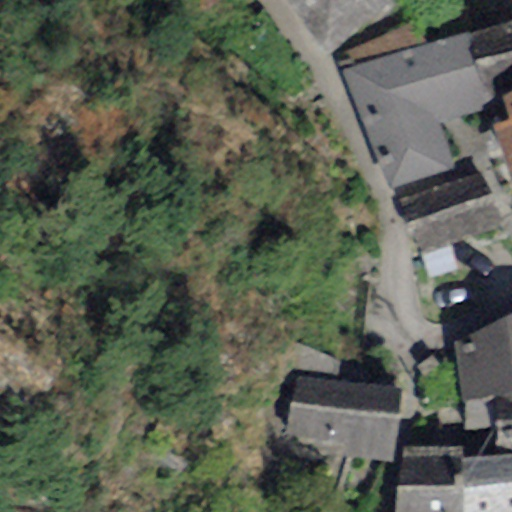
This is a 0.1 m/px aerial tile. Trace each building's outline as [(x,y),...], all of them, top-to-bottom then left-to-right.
[(224,0),(189,0),(201,16),(224,0)] [(284,0),(326,59),(390,0),(284,0)] [(511,20),(463,38),(486,101),(502,95),(511,91),(511,20)] [(486,101),(463,38),(340,71),(377,165),(380,163),(388,189),(453,168),(438,124),(486,109),(486,101)] [(511,91),(502,95),(507,119),(492,126),(509,184),(511,182),(511,91)] [(500,227),(483,175),(402,202),(419,253),(500,227)] [(511,315),(452,344),(464,403),(466,460),(511,453),(511,315)] [(294,379),(333,383),(337,363),(294,345),(286,382),(293,384),(294,379)] [(391,464),(399,390),(333,383),(294,379),(293,384),(286,453),(391,464)] [(461,448),(403,447),(401,485),(394,486),(394,511),(462,511),(461,461),(461,448)] [(511,511),(511,453),(466,460),(461,461),(462,511),(511,511)]
